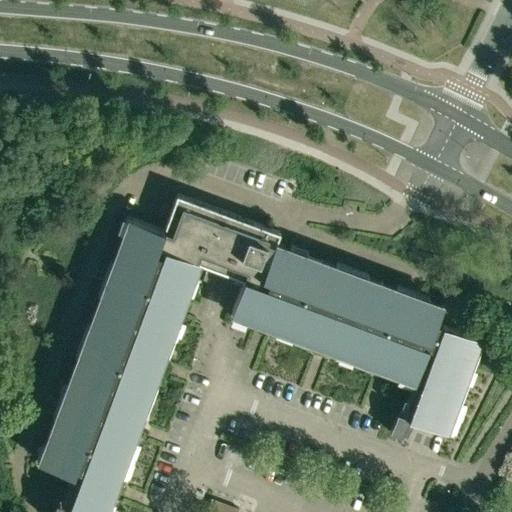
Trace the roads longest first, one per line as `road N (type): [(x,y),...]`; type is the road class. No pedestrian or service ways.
road 1 (primary): [(460,121),(321,55),(201,28),(0,6)]
road 2 (primary): [(0,53),(226,86),(343,124),(438,167)]
road 3 (residential): [(473,475),(213,386),(165,511)]
